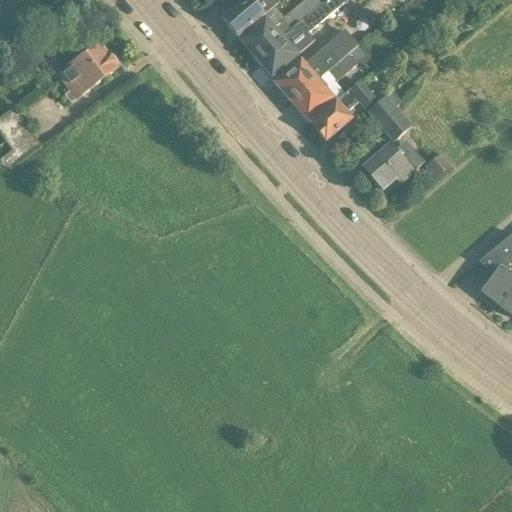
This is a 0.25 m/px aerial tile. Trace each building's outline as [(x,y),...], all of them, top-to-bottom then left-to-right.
[(238,40),(263,19),(280,4),(276,0),(246,0),(247,0),(222,21),(238,40)] [(257,62),(323,6),(318,0),(307,0),(283,21),(277,13),(240,43),(257,62)] [(323,6),(257,62),(272,79),(296,59),(287,49),(296,41),(298,44),(332,15),(323,6)] [(327,75),(358,49),(348,37),(320,60),(322,63),(307,77),(298,68),(276,86),(292,105),(319,82),(318,82),(327,75)] [(90,92),(118,71),(117,69),(117,65),(112,58),(108,57),(100,46),(72,67),(58,77),(70,93),(65,97),(71,106),(90,91),(90,92)] [(358,49),(327,75),(328,75),(335,85),(366,59),(358,49)] [(319,82),(292,105),(307,123),(329,102),(320,92),(325,89),(319,82)] [(364,111),(374,103),(359,84),(310,126),(326,144),(350,123),(344,117),(358,105),(364,111)] [(376,126),(392,112),(398,106),(390,97),(368,116),(376,126)] [(0,120),(0,135),(13,153),(21,164),(41,149),(13,111),(0,120)] [(392,112),(376,126),(392,145),(408,131),(392,112)] [(479,143),(474,136),(466,142),(471,149),(479,143)] [(424,165),(412,150),(398,162),(388,151),(364,170),(383,192),(395,182),(400,189),(412,179),(410,176),(424,165)] [(21,164),(13,153),(0,162),(0,167),(10,172),(21,164)] [(436,180),(452,167),(442,155),(426,168),(436,180)] [(511,291),(511,236),(478,264),(495,277),(481,295),(499,308),(511,291)] [(511,291),(499,308),(511,318),(511,291)]
